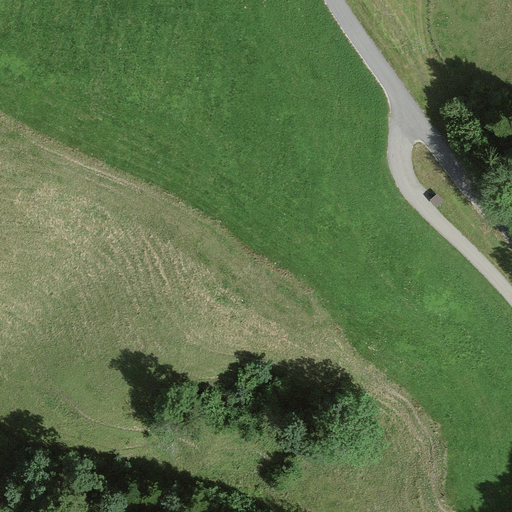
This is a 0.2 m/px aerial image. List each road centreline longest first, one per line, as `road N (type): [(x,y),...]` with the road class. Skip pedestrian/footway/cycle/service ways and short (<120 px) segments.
road 1 (unclassified): [(334,0),(446,157),(511,226)]
road 2 (track): [(511,297),(410,189),(400,151),(410,109)]
